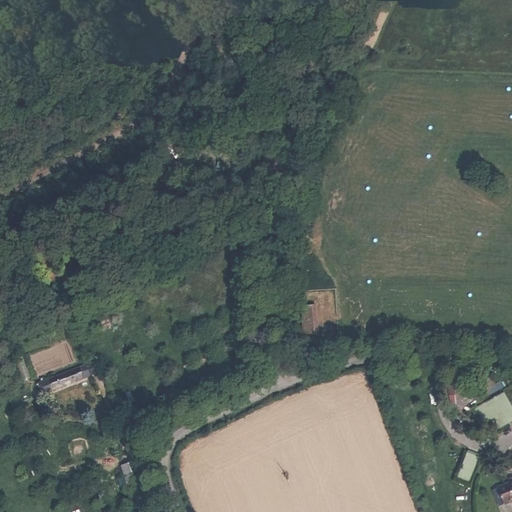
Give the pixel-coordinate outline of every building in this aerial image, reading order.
[(302,308),(306,337),(317,336),(313,306),(302,308)] [(37,377),(41,388),(89,369),(87,364),(91,362),(89,356),(87,357),(37,377)] [(121,473),(126,483),(139,478),(135,467),(121,473)] [(144,476),(139,478),(145,491),(149,490),(144,476)] [(131,496),(131,497),(145,491),(139,478),(126,483),(126,484),(131,496)] [(511,481),(497,487),(503,503),(511,500),(511,481)]
